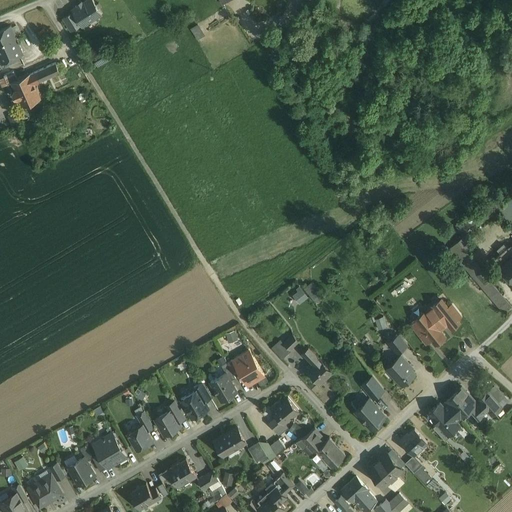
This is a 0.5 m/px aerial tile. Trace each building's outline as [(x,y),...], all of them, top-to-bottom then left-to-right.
[(94,0),(86,0),(73,8),(82,23),(84,25),(103,13),(94,0)] [(75,11),(64,17),(72,29),(82,23),(75,11)] [(198,38),(206,34),(201,22),(192,26),(198,38)] [(12,25),(0,29),(0,57),(2,62),(2,63),(10,59),(24,53),(12,25)] [(15,70),(10,59),(2,63),(2,62),(0,63),(5,74),(15,70)] [(57,62),(31,73),(35,83),(61,71),(57,62)] [(15,70),(5,74),(9,84),(13,82),(13,81),(18,79),(15,70)] [(18,79),(13,81),(13,82),(23,105),(41,97),(35,83),(31,73),(18,79)] [(495,195),(456,224),(465,236),(499,210),(504,206),(495,195)] [(511,199),(504,206),(499,210),(511,224),(511,199)] [(465,236),(450,247),(461,260),(470,253),(475,249),(465,236)] [(483,269),(470,253),(461,260),(475,276),(483,269)] [(511,256),(501,267),(511,279),(511,256)] [(483,269),(475,276),(482,285),(486,282),(486,283),(490,279),(492,276),(484,268),(483,269)] [(490,279),(486,283),(486,282),(482,285),(496,302),(504,295),(490,279)] [(312,281),(305,287),(317,301),(325,295),(312,281)] [(303,286),(294,292),(300,302),(310,296),(303,286)] [(511,304),(504,295),(496,302),(505,312),(511,305),(511,304)] [(442,299),(425,312),(422,312),(419,314),(418,317),(419,317),(417,319),(433,339),(436,342),(437,341),(438,341),(440,341),(441,341),(444,339),(444,337),(444,336),(445,335),(440,328),(448,322),(452,326),(459,321),(458,319),(448,306),(442,299)] [(463,315),(453,302),(448,306),(458,319),(463,315)] [(379,328),(388,325),(385,315),(376,318),(379,328)] [(433,339),(417,319),(411,323),(428,344),(433,339)] [(230,341),(239,338),(236,328),(227,332),(230,341)] [(294,333),(284,342),(291,349),(300,340),(294,333)] [(400,334),(390,342),(398,351),(408,344),(400,334)] [(321,359),(309,347),(304,351),(315,364),(321,359)] [(250,349),(234,358),(239,368),(249,384),(265,375),(250,349)] [(409,362),(402,354),(388,367),(403,383),(416,372),(408,363),(409,362)] [(234,358),(228,362),(233,371),(239,368),(234,358)] [(333,371),(321,358),(321,359),(315,364),(309,369),(321,382),(333,371)] [(228,362),(228,361),(223,364),(227,372),(232,380),(237,377),(233,371),(228,362)] [(227,372),(211,381),(223,400),(238,391),(232,380),(227,372)] [(385,389),(373,375),(363,384),(374,398),(385,389)] [(211,397),(202,381),(195,386),(197,389),(198,388),(205,400),(211,397)] [(476,401),(463,386),(447,400),(462,416),(462,415),(460,412),(466,407),(468,409),(469,409),(471,411),(475,412),(479,416),(487,409),(479,399),(476,401)] [(197,389),(182,398),(193,417),(209,407),(205,400),(198,388),(197,389)] [(502,406),(489,390),(479,399),(487,409),(492,415),(502,406)] [(300,410),(289,396),(283,401),(281,399),(272,407),(279,415),(285,422),(300,410)] [(370,398),(356,410),(372,428),(386,415),(370,398)] [(180,420),(186,416),(177,401),(169,405),(171,409),(173,408),(180,420)] [(468,409),(466,407),(460,412),(462,415),(462,416),(464,418),(471,411),(469,409),(468,409)] [(171,409),(156,417),(165,433),(182,424),(180,420),(173,408),(171,409)] [(154,426),(145,410),(138,415),(143,423),(147,430),(154,426)] [(285,422),(279,415),(271,422),(277,429),(280,427),(283,430),(288,426),(285,422)] [(296,421),(290,427),(299,435),(305,428),(296,421)] [(143,423),(140,425),(137,424),(133,427),(132,430),(128,432),(138,449),(153,440),(147,430),(143,423)] [(237,426),(216,438),(225,454),(240,445),(241,446),(247,442),(237,426)] [(327,439),(316,427),(298,440),(304,447),(308,444),(315,451),(317,448),(327,439)] [(416,428),(407,436),(406,435),(401,439),(414,454),(415,454),(415,453),(415,452),(427,441),(428,442),(428,441),(416,428)] [(127,455),(113,431),(104,436),(105,437),(95,443),(100,452),(108,466),(127,455)] [(346,452),(330,436),(327,439),(317,448),(333,465),(346,452)] [(286,447),(280,438),(270,445),(277,454),(286,447)] [(260,440),(249,447),(257,460),(268,454),(260,440)] [(86,445),(81,448),(86,455),(88,460),(93,457),(93,456),(86,445)] [(403,468),(388,451),(370,467),(385,484),(403,468)] [(100,452),(93,456),(93,457),(101,470),(108,466),(100,452)] [(65,458),(68,464),(79,459),(77,453),(65,458)] [(414,454),(406,462),(415,471),(421,465),(423,463),(415,454),(414,454)] [(86,455),(68,465),(79,483),(96,473),(88,460),(86,455)] [(187,458),(181,461),(169,468),(169,467),(168,467),(172,474),(179,486),(180,486),(178,483),(196,473),(197,475),(198,475),(187,457),(186,457),(187,458)] [(323,457),(317,462),(324,470),(329,465),(323,457)] [(276,471),(280,468),(274,460),(270,463),(276,471)] [(66,473),(59,461),(51,465),(58,478),(66,473)] [(433,478),(421,465),(415,471),(428,483),(433,478)] [(169,469),(159,475),(164,482),(164,481),(163,479),(172,474),(169,469)] [(222,485),(213,469),(208,472),(214,483),(210,485),(213,490),(222,485)] [(223,482),(232,484),(235,472),(226,470),(223,482)] [(285,471),(275,480),(286,492),(296,483),(285,471)] [(208,473),(199,478),(205,488),(210,485),(214,483),(208,472),(208,473)] [(52,473),(29,486),(41,506),(63,492),(52,473)] [(357,475),(344,488),(346,491),(350,495),(354,499),(355,498),(366,509),(377,498),(367,487),(368,487),(357,475)] [(302,478),(296,483),(306,493),(311,488),(302,478)] [(164,482),(158,485),(164,495),(170,492),(164,481),(164,482)] [(147,483),(132,492),(132,491),(131,492),(140,506),(156,497),(151,490),(147,482),(147,483)] [(29,498),(21,483),(14,487),(17,492),(18,492),(23,501),(29,498)] [(228,492),(233,497),(240,491),(236,485),(228,492)] [(278,485),(271,492),(273,495),(273,494),(278,499),(285,493),(278,485)] [(156,487),(151,490),(156,497),(161,494),(156,486),(156,487)] [(448,490),(441,496),(446,502),(453,497),(448,490)] [(350,495),(346,491),(342,495),(346,499),(350,495)] [(29,511),(23,501),(18,492),(17,492),(1,501),(7,511),(29,511)] [(408,501),(400,492),(390,501),(399,510),(408,501)] [(278,499),(273,494),(273,495),(258,509),(261,511),(280,511),(285,507),(278,499)] [(342,495),(342,494),(336,500),(344,508),(350,503),(346,499),(342,495)] [(398,511),(399,511),(387,498),(377,507),(381,511),(398,511)]
